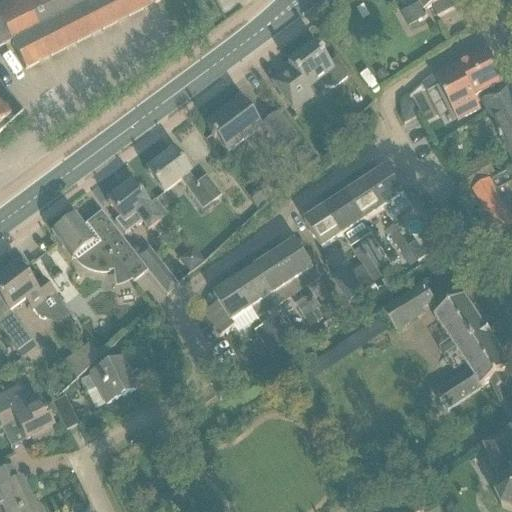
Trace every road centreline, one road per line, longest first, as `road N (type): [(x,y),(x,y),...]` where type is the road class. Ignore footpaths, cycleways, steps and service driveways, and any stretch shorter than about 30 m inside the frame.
road 1 (residential): [(104,511),(89,477),(91,458),(187,390),(200,369),(181,323),(183,297),(389,139),(384,104),(394,89),(505,25)]
road 2 (primary): [(0,224),(299,0)]
